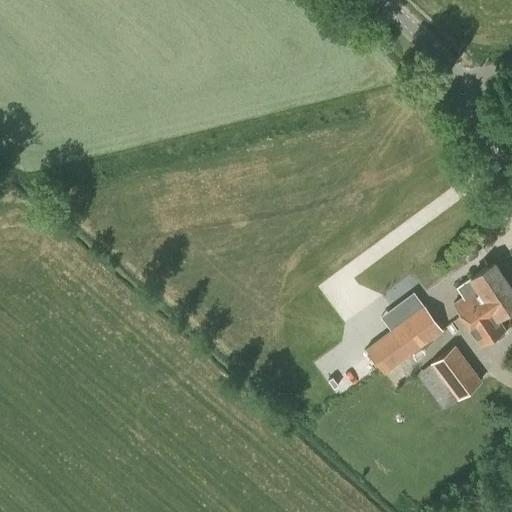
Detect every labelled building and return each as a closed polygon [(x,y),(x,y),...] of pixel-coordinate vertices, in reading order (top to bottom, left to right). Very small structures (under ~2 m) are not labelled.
[(496,316),(511,305),(511,290),(493,262),(470,277),(471,277),(456,287),(463,296),(459,299),(466,309),(474,304),(480,312),(489,306),(496,316)] [(416,293),(393,311),(401,321),(419,346),(443,330),(416,293)] [(504,327),(496,316),(489,306),(480,312),(474,304),(466,309),(459,299),(454,302),(480,343),(488,338),(490,340),(496,337),(499,338),(505,335),(505,331),(503,328),(504,327)] [(384,372),(419,346),(401,321),(365,347),(384,372)] [(469,364),(454,345),(417,373),(443,408),(480,380),(482,382),(491,375),(478,358),(469,364)]
